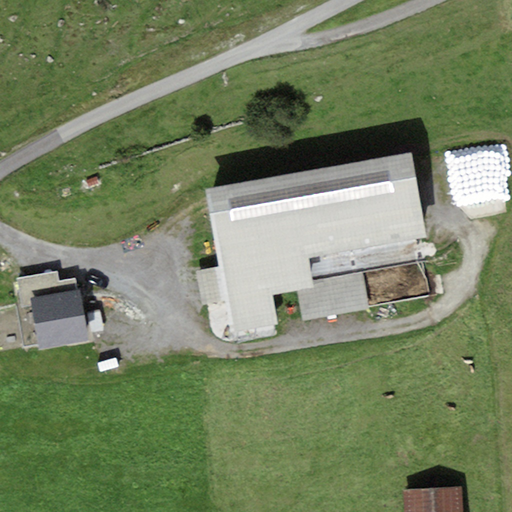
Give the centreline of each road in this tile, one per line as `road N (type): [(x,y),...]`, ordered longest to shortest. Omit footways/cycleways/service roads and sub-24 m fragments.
road 1 (track): [(328,0),(0,156)]
road 2 (track): [(248,38),(385,22),(439,0)]
